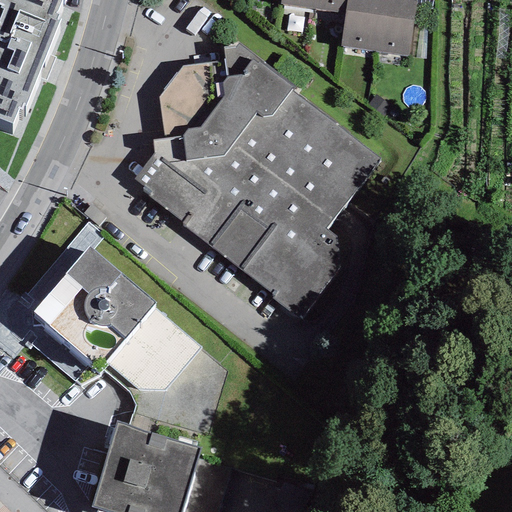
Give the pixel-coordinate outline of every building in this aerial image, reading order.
[(280,0),(279,11),(313,17),(315,0),(280,0)] [(315,0),(313,17),(345,22),(348,6),(351,6),(352,0),(315,0)] [(374,59),(382,0),(352,0),(351,6),(348,6),(345,22),(341,54),(374,59)] [(390,0),(382,0),(374,59),(408,63),(416,4),(390,0)] [(0,142),(12,147),(15,141),(20,143),(60,40),(56,38),(61,24),(42,16),(38,25),(20,18),(23,9),(5,2),(0,15),(0,29),(7,33),(1,49),(0,48),(0,142)] [(234,56),(224,58),(224,69),(182,73),(160,102),(165,148),(152,150),(154,162),(133,185),(153,197),(148,202),(185,230),(183,232),(274,303),(272,306),(298,325),(299,322),(302,324),(339,276),(336,246),(325,238),(379,164),(252,68),(256,62),(238,50),(234,56)] [(154,320),(89,265),(32,331),(91,382),(106,377),(110,371),(138,395),(166,394),(200,351),(158,317),(154,320)] [(96,511),(186,511),(200,467),(117,443),(96,511)] [(201,462),(200,467),(186,511),(218,511),(231,471),(201,462)]
